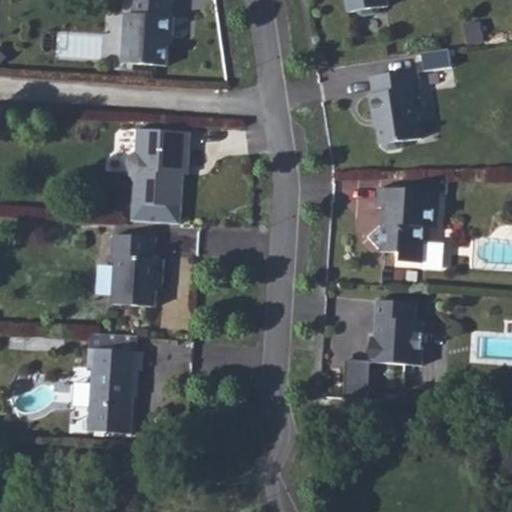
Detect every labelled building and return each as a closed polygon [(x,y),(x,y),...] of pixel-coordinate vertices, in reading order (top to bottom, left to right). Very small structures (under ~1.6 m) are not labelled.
[(172,17),(173,0),(134,0),(134,14),(127,14),(123,64),(168,66),(169,45),(170,35),(174,35),(175,17),(172,17)] [(347,0),(349,13),(359,11),(364,16),(376,14),(380,8),(389,7),(388,0),(347,0)] [(484,41),(481,23),(466,25),(469,44),(484,41)] [(421,89),(418,71),(373,78),(376,95),(372,95),(375,117),(378,117),(381,146),(384,145),(385,148),(389,151),(400,149),(404,145),(403,142),(422,139),(415,90),(421,89)] [(190,166),(192,133),(139,130),(138,152),(129,160),(128,173),(136,182),(134,204),(182,208),(184,175),(185,166),(190,166)] [(439,228),(441,192),(380,188),(379,208),(385,208),(385,218),(389,218),(388,225),(384,225),(370,238),(383,252),(403,254),(403,263),(424,264),(426,242),(426,227),(431,228),(439,228)] [(113,305),(156,307),(157,291),(158,283),(163,284),(165,260),(156,259),(157,238),(115,235),(114,257),(116,257),(113,305)] [(418,304),(379,301),(376,345),(373,345),(372,362),(372,363),(423,366),(425,343),(428,343),(428,334),(425,334),(426,322),(417,322),(418,304)] [(129,336),(91,334),(90,349),(128,352),(129,336)] [(128,352),(90,349),(89,368),(94,368),(90,432),(132,434),(136,370),(143,371),(144,353),(128,352)] [(372,362),(347,360),(345,385),(370,387),(372,363),(372,362)] [(345,385),(345,399),(369,400),(370,387),(345,385)]
